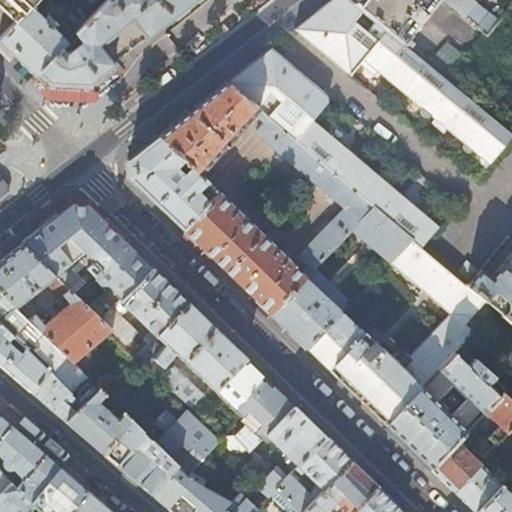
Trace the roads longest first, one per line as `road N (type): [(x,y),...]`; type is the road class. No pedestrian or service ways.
road 1 (residential): [(439,511),(78,164)]
road 2 (tertiary): [(78,164),(286,0)]
road 3 (residential): [(0,388),(147,511)]
